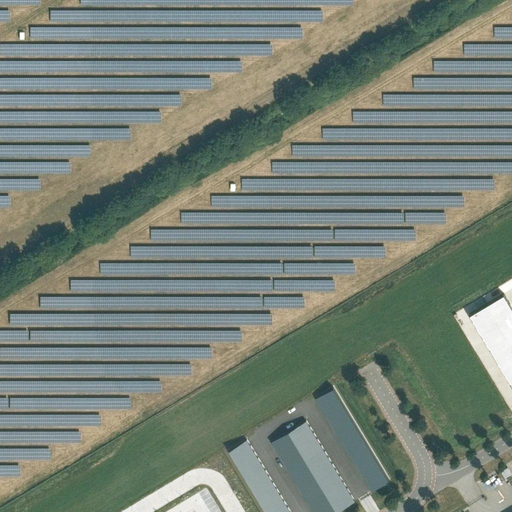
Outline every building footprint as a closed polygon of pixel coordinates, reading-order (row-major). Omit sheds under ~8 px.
[(497,320),(511,311),(511,306),(504,293),(487,303),(497,320)] [(480,331),(497,320),(487,303),(469,313),(480,331)] [(502,329),(511,323),(511,311),(497,320),(502,329)] [(480,331),(485,339),(502,329),(497,320),(480,331)] [(511,334),(511,323),(502,329),(507,337),(511,334)] [(507,337),(502,329),(485,339),(490,348),(507,337)] [(495,356),(511,346),(511,345),(507,337),(490,348),(495,356)] [(511,346),(495,356),(500,365),(511,358),(511,346)] [(511,358),(500,365),(505,374),(511,369),(511,358)] [(333,386),(316,397),(320,403),(337,393),(333,386)] [(337,393),(320,403),(323,410),(341,399),(337,393)] [(341,399),(323,410),(327,416),(345,405),(341,399)] [(345,405),(327,416),(331,422),(348,411),(345,405)] [(348,411),(331,422),(334,428),(352,418),(348,411)] [(352,418),(334,428),(338,434),(356,424),(352,418)] [(306,420),(289,430),(292,437),(310,426),(306,420)] [(356,424),(338,434),(342,440),(359,430),(356,424)] [(310,426),(292,437),(296,443),(314,432),(310,426)] [(289,430),(271,441),(275,447),(292,437),(289,430)] [(359,430),(342,440),(346,447),(363,436),(359,430)] [(314,432),(296,443),(300,449),(317,438),(314,432)] [(363,436),(346,447),(349,453),(367,442),(363,436)] [(292,437),(275,447),(279,453),(296,443),(292,437)] [(317,438),(300,449),(304,455),(321,445),(317,438)] [(247,439),(229,449),(233,456),(250,445),(247,439)] [(367,442),(349,453),(353,459),(370,448),(367,442)] [(296,443),(279,453),(283,459),(300,449),(296,443)] [(250,445),(233,456),(237,462),(254,451),(250,445)] [(321,445),(304,455),(307,461),(325,451),(321,445)] [(370,448),(353,459),(357,465),(374,455),(370,448)] [(300,449),(283,459),(286,466),(304,455),(300,449)] [(254,451),(237,462),(240,468),(258,457),(254,451)] [(325,451),(307,461),(311,467),(328,457),(325,451)] [(304,455),(286,466),(290,472),(307,461),(304,455)] [(374,455),(357,465),(360,471),(378,461),(374,455)] [(258,457),(240,468),(244,474),(262,464),(258,457)] [(328,457),(311,467),(315,474),(332,463),(328,457)] [(307,461),(290,472),(294,478),(311,467),(307,461)] [(378,461),(360,471),(364,478),(382,467),(378,461)] [(332,463),(315,474),(318,480),(336,469),(332,463)] [(262,464),(244,474),(248,480),(265,470),(262,464)] [(311,467),(294,478),(297,484),(315,474),(311,467)] [(382,467),(364,478),(368,484),(385,473),(382,467)] [(336,469),(318,480),(322,486),(340,475),(336,469)] [(265,470),(248,480),(251,486),(269,476),(265,470)] [(385,473),(368,484),(372,490),(389,480),(385,473)] [(315,474),(297,484),(301,490),(318,480),(315,474)] [(340,475),(322,486),(326,492),(343,482),(340,475)] [(269,476),(251,486),(255,493),(273,482),(269,476)] [(318,480),(301,490),(305,496),(322,486),(318,480)] [(273,482),(255,493),(259,499),(276,488),(273,482)] [(343,482),(326,492),(330,498),(347,488),(343,482)] [(322,486),(305,496),(309,503),(326,492),(322,486)] [(276,488),(259,499),(263,505),(280,494),(276,488)] [(347,488),(330,498),(333,504),(351,494),(347,488)] [(326,492),(309,503),(312,509),(330,498),(326,492)] [(280,494),(263,505),(266,511),(284,501),(280,494)] [(351,494),(333,504),(337,511),(341,508),(355,500),(351,494)] [(330,498),(312,509),(314,511),(320,511),(333,504),(330,498)] [(284,501),(266,511),(278,511),(288,507),(284,501)]
